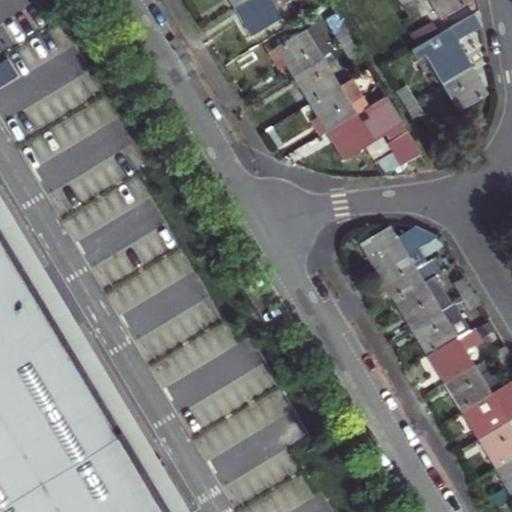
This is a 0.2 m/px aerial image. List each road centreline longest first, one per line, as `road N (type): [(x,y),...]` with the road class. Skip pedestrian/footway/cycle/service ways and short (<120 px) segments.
road 1 (residential): [(251,223),(424,511)]
road 2 (residential): [(118,0),(251,223)]
road 3 (residential): [(449,191),(251,223)]
road 4 (residential): [(511,307),(449,191)]
